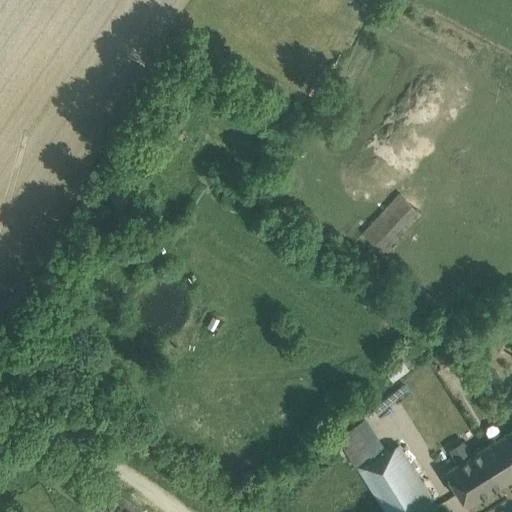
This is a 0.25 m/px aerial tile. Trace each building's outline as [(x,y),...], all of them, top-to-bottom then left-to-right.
[(362,230),(380,247),(417,207),(399,191),(362,230)] [(400,357),(384,364),(389,378),(406,371),(400,357)] [(367,416),(338,434),(386,511),(432,511),(440,508),(400,444),(389,451),(367,416)] [(484,447),(485,447),(506,482),(511,478),(511,428),(499,436),(484,447)] [(506,482),(485,447),(448,471),(469,505),(506,482)]
